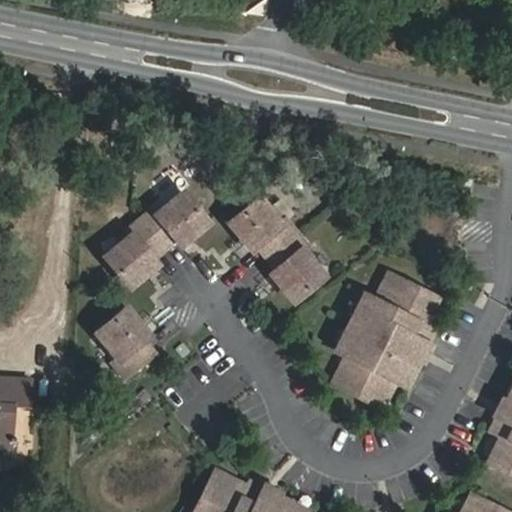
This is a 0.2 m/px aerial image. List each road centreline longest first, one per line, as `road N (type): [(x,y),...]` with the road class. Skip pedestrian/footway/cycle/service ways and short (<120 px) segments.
road 1 (secondary): [(115,51),(140,71),(251,100),(511,145)]
road 2 (secondary): [(511,116),(269,59),(147,43),(115,51)]
